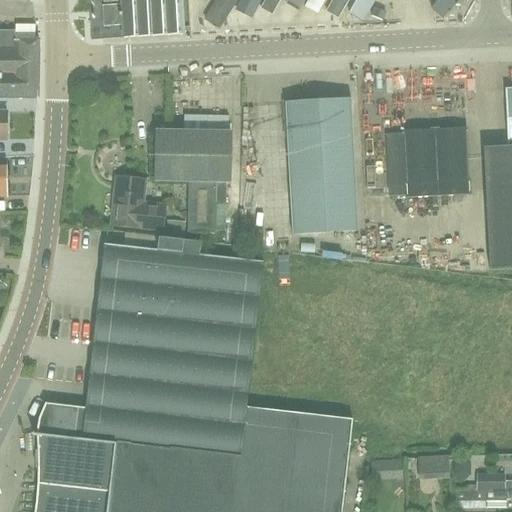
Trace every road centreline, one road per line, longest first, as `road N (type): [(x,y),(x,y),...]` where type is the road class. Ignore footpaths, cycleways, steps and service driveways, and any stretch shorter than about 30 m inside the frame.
road 1 (unclassified): [(57,59),(490,38)]
road 2 (tertiary): [(0,385),(42,261),(57,59)]
